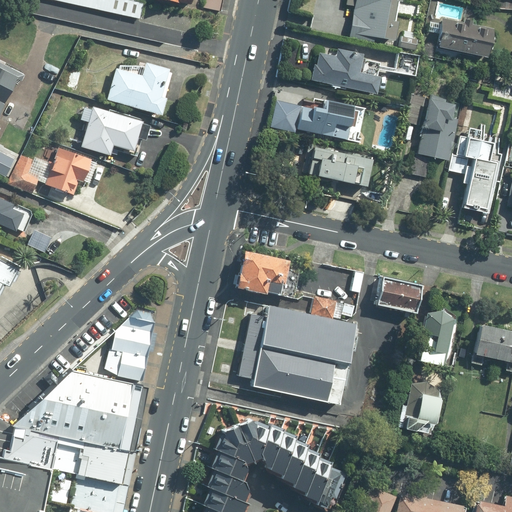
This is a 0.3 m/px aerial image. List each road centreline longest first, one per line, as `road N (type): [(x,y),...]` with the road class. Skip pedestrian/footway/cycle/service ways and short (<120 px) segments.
road 1 (residential): [(511,268),(271,217),(212,217)]
road 2 (secondary): [(197,289),(149,511)]
road 3 (secondary): [(142,252),(0,384)]
road 4 (secondary): [(155,241),(234,118)]
road 5 (secondary): [(258,0),(234,118)]
